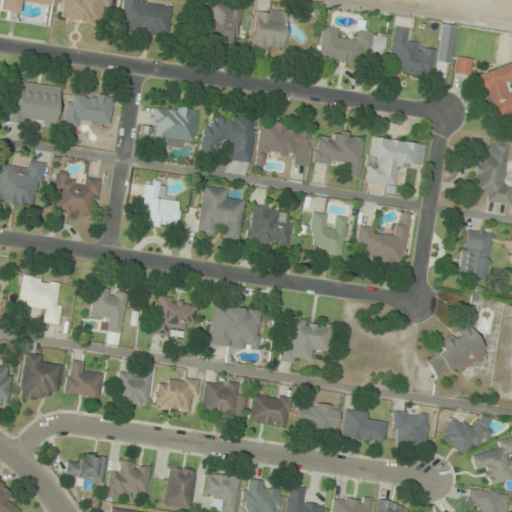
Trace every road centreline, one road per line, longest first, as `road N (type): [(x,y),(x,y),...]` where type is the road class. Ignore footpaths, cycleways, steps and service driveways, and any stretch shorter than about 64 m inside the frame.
road 1 (residential): [(0,41),(445,112)]
road 2 (residential): [(18,456),(41,430),(77,424),(437,480)]
road 3 (residential): [(0,238),(420,304)]
road 4 (residential): [(138,63),(106,255)]
road 5 (residential): [(420,304),(445,112)]
